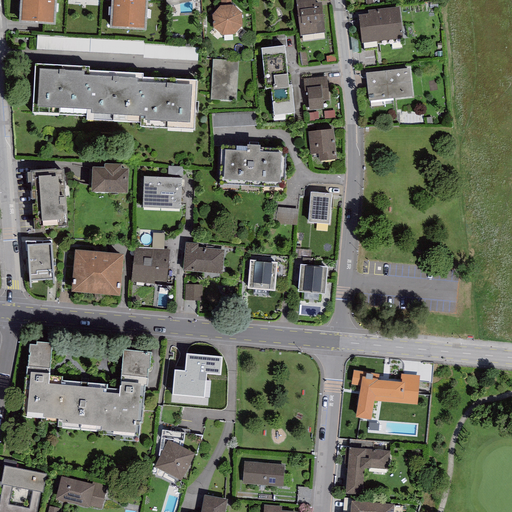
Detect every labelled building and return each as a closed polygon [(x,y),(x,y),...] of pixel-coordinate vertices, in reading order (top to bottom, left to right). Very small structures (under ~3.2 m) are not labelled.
[(61,0),(27,0),(26,26),(61,28),(61,0)] [(152,0),(117,0),(116,31),(151,33),(152,0)] [(237,8),(225,9),(216,18),(218,30),(228,38),(241,37),(247,28),(246,15),(237,8)] [(328,11),(304,13),(306,39),(330,38),(328,11)] [(403,13),(363,17),(366,46),(407,41),(403,13)] [(40,48),(66,48),(66,37),(40,37),(40,48)] [(299,117),(292,50),(264,53),(271,120),(299,117)] [(215,60),(214,100),(239,101),(240,61),(215,60)] [(89,65),(35,61),(32,110),(86,113),(89,69),(89,65)] [(143,72),(89,69),(86,113),(85,117),(140,121),(142,75),(143,72)] [(412,72),(371,77),(374,105),(416,99),(412,72)] [(196,78),(142,75),(140,121),(140,125),(194,127),(196,78)] [(330,81),(307,83),(310,112),(333,110),(330,81)] [(340,162),(337,131),(313,134),(316,165),(340,162)] [(292,153),(222,148),(219,186),(289,191),(292,153)] [(96,169),(95,194),(133,195),(133,169),(96,169)] [(64,171),(28,175),(34,231),(70,228),(64,171)] [(181,177),(143,175),(142,206),(180,208),(181,177)] [(338,196),(313,195),(312,218),(338,219),(338,196)] [(279,223),(300,224),(300,208),(279,208),(279,223)] [(155,232),(155,248),(167,248),(167,232),(155,232)] [(52,241),(27,243),(29,279),(54,277),(52,241)] [(189,244),(187,274),(226,276),(228,246),(189,244)] [(131,281),(148,283),(151,250),(134,248),(131,281)] [(169,251),(151,250),(148,283),(155,283),(155,280),(166,281),(169,251)] [(128,258),(81,254),(78,295),(125,299),(128,258)] [(275,289),(276,261),(249,259),(248,288),(275,289)] [(332,269),(305,268),(304,296),(331,297),(332,269)] [(188,300),(206,300),(206,285),(188,285),(188,300)] [(52,342),(37,340),(36,343),(28,342),(22,409),(23,409),(23,414),(42,416),(41,419),(57,421),(56,425),(99,429),(98,432),(115,434),(115,438),(138,440),(139,421),(141,421),(145,384),(147,384),(150,351),(123,348),(120,384),(61,378),(61,375),(49,374),(52,342)] [(215,360),(172,354),(167,387),(192,391),(194,374),(213,376),(215,360)] [(372,421),(373,402),(417,405),(419,377),(400,375),(400,383),(360,380),(357,420),(372,421)] [(202,438),(162,432),(153,473),(188,484),(202,438)] [(349,449),(345,495),(361,496),(363,468),(388,470),(389,452),(349,449)] [(284,466),(245,464),(243,485),(283,488),(284,466)] [(40,511),(47,475),(3,467),(0,483),(0,511),(40,511)] [(93,483),(61,475),(55,498),(89,507),(89,505),(101,508),(107,485),(94,482),(93,483)] [(296,493),(280,492),(279,502),(296,503),(296,493)] [(224,511),(227,498),(204,494),(200,511),(224,511)] [(393,511),(394,505),(351,503),(350,511),(393,511)]
